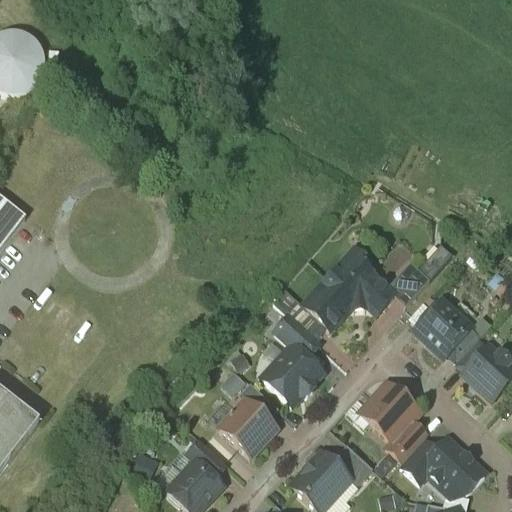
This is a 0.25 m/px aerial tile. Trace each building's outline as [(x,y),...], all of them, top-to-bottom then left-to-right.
[(22,42),(11,40),(0,42),(0,100),(5,102),(17,102),(28,98),(36,90),(41,80),(42,68),(39,57),(32,48),(22,42)] [(0,206),(0,255),(24,225),(0,206)] [(353,256),(301,312),(306,317),(325,334),(328,337),(350,313),(365,312),(375,321),(392,303),(377,288),(378,287),(365,276),(369,271),(353,256)] [(409,269),(388,292),(406,309),(403,312),(404,313),(428,287),(409,269)] [(296,328),(273,307),(272,308),(288,322),(274,337),(290,353),(291,351),(301,361),(315,346),(296,328)] [(440,309),(414,337),(443,364),(469,336),(440,309)] [(325,334),(306,317),(296,328),(315,346),(325,334)] [(478,346),(453,372),(462,380),(486,354),(478,346)] [(290,353),(261,384),(290,411),(299,402),(306,402),(312,395),(312,388),(320,379),(301,361),(291,351),(290,353)] [(462,380),(461,381),(490,409),(511,385),(511,377),(507,373),(509,371),(498,361),(496,363),(486,354),(462,380)] [(385,390),(358,419),(389,448),(390,449),(410,428),(417,420),(385,390)] [(263,401),(251,391),(239,403),(243,407),(244,406),(252,413),(263,401)] [(0,478),(37,430),(0,401),(0,478)] [(277,415),(263,401),(252,413),(266,427),(277,415)] [(252,413),(244,406),(243,407),(218,434),(249,462),(275,435),(266,427),(252,413)] [(410,428),(390,449),(389,448),(385,453),(401,468),(422,446),(426,442),(410,428)] [(225,470),(199,446),(186,460),(193,466),(194,466),(213,484),(225,470)] [(422,446),(399,472),(418,490),(426,481),(419,474),(435,458),(422,446)] [(483,482),(446,446),(435,458),(419,474),(426,481),(447,500),(453,504),(460,504),(466,500),(483,482)] [(372,476),(345,451),(329,468),(349,486),(348,487),(355,493),(372,476)] [(329,468),(320,459),(290,492),(311,511),(324,511),(348,487),(349,486),(329,468)] [(193,466),(165,497),(181,511),(202,511),(221,492),(213,484),(194,466),(193,466)]
